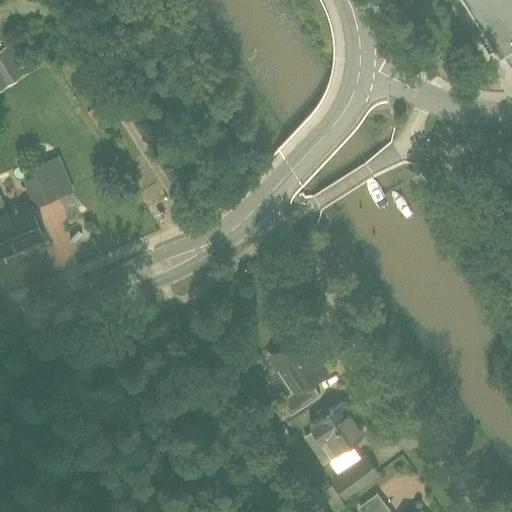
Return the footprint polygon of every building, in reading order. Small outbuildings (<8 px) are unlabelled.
[(511,0),(472,0),(511,62),(511,0)] [(10,49),(0,53),(0,89),(24,79),(10,49)] [(0,215),(0,242),(5,254),(48,236),(35,206),(74,191),(61,156),(22,171),(34,201),(0,215)] [(302,336),(267,358),(294,401),(329,379),(302,336)] [(347,401),(309,425),(332,462),(370,438),(347,401)] [(335,478),(351,497),(383,469),(367,450),(335,478)]
